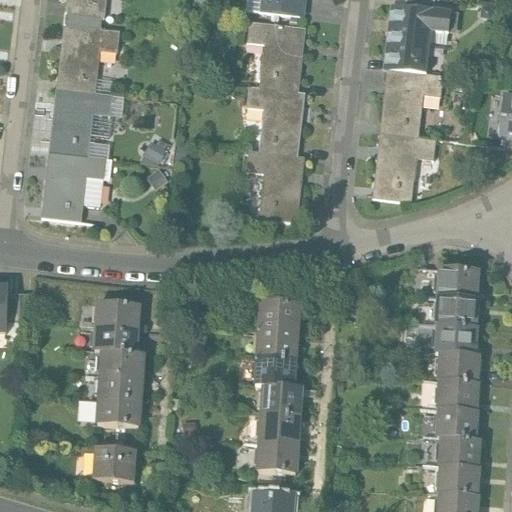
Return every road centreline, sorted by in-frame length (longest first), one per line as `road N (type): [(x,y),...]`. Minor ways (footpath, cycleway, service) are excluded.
road 1 (residential): [(4,252),(217,271),(333,251)]
road 2 (residential): [(4,252),(31,0)]
road 3 (residential): [(333,251),(359,0)]
road 4 (residential): [(333,251),(474,216),(511,215)]
